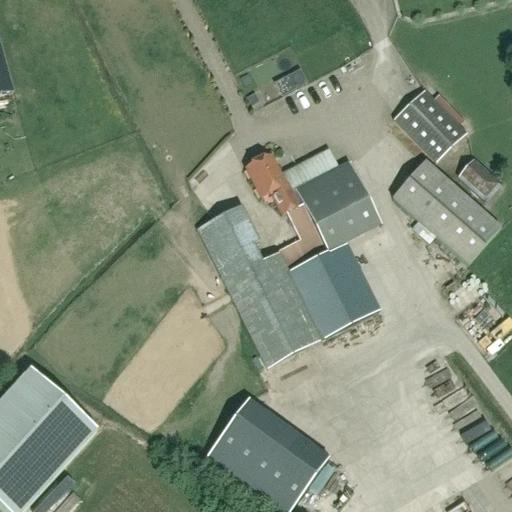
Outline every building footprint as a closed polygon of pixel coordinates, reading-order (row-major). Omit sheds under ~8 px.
[(0,96),(11,93),(1,58),(0,52),(0,96)] [(294,66),(276,74),(284,92),(302,83),(294,66)] [(465,137),(423,94),(393,124),(435,166),(465,137)] [(306,218),(293,192),(289,194),(285,186),(283,188),(267,158),(244,170),(260,201),(268,196),(279,218),(284,216),(289,226),(306,218)] [(472,162),(456,181),(483,205),(500,187),(472,162)] [(266,372),(346,331),(378,315),(349,257),(343,246),(378,228),(370,212),(346,165),(293,192),(306,218),(289,226),(297,243),(271,256),(273,259),(260,265),(251,248),(257,245),(239,210),(196,232),(266,372)] [(394,196),(390,202),(465,268),(470,263),(497,232),(422,165),(394,196)] [(493,249),(443,296),(460,313),(510,267),(493,249)] [(23,511),(95,434),(28,373),(0,403),(0,511),(1,511),(23,511)] [(429,387),(439,403),(462,389),(453,373),(429,387)] [(439,409),(453,434),(473,422),(460,398),(439,409)] [(246,403),(203,467),(266,511),(296,511),(330,466),(246,403)] [(497,428),(471,438),(481,465),(507,455),(497,428)] [(511,472),(495,483),(502,493),(511,486),(511,472)] [(444,511),(432,491),(413,502),(418,511),(444,511)]
